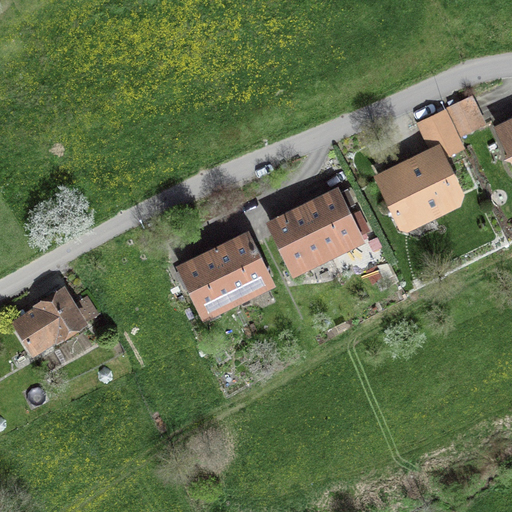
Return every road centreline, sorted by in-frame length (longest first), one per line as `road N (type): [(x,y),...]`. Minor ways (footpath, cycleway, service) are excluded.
road 1 (residential): [(0,290),(200,186),(469,73),(511,66)]
road 2 (track): [(63,511),(349,336),(511,255)]
